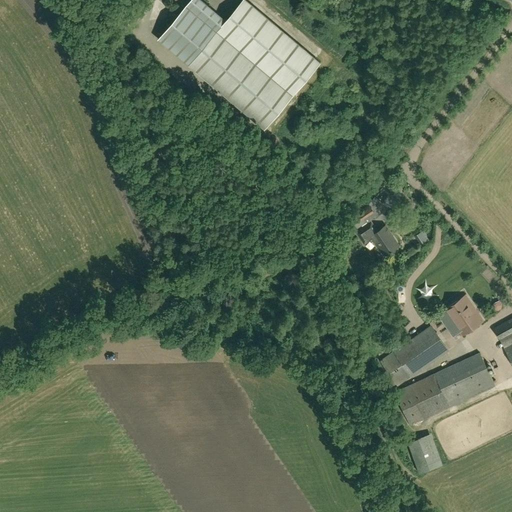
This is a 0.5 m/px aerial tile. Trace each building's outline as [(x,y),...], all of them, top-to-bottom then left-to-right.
[(242,0),(225,20),(201,0),(190,0),(158,39),(265,128),(320,62),(246,0),(242,0)] [(359,228),(360,229),(364,236),(369,233),(384,255),(399,245),(386,225),(378,231),(372,222),(368,217),(375,213),(370,206),(357,215),(357,216),(352,224),(355,231),(359,228)] [(427,244),(434,240),(427,231),(421,236),(427,244)] [(445,309),(446,310),(439,315),(445,324),(447,322),(450,326),(449,326),(454,334),(459,330),(463,335),(483,320),(466,295),(445,309)] [(511,333),(511,318),(494,328),(501,339),(511,333)] [(430,326),(380,360),(397,385),(447,350),(430,326)] [(395,391),(410,424),(495,386),(480,352),(395,391)] [(442,463),(431,433),(408,441),(419,472),(442,463)]
